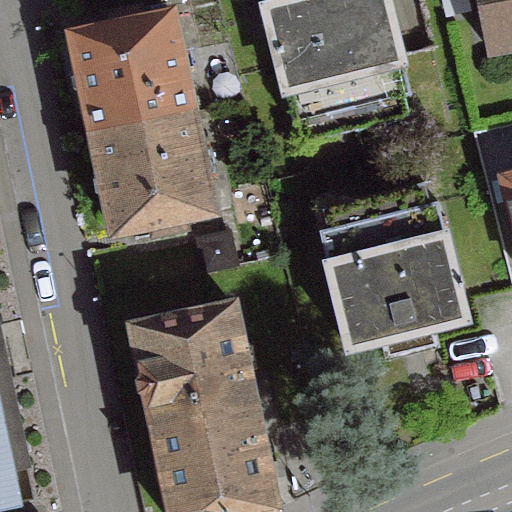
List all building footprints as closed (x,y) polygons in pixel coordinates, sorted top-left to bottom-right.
[(382,0),(284,0),(259,6),(288,125),(406,95),(382,0)] [(442,0),(445,13),(472,8),(469,0),(442,0)] [(511,45),(511,0),(475,0),(485,51),(511,45)] [(67,35),(88,133),(187,112),(166,14),(137,20),(135,8),(102,15),(104,27),(67,35)] [(187,112),(88,133),(109,231),(146,224),(149,236),(182,229),(179,217),(208,211),(187,112)] [(511,175),(501,178),(511,224),(511,175)] [(433,202),(314,231),(344,349),(462,320),(433,202)] [(129,327),(150,426),(249,405),(228,305),(129,327)] [(249,405),(150,426),(168,511),(236,511),(270,505),(249,405)] [(0,507),(12,505),(0,449),(0,507)]
